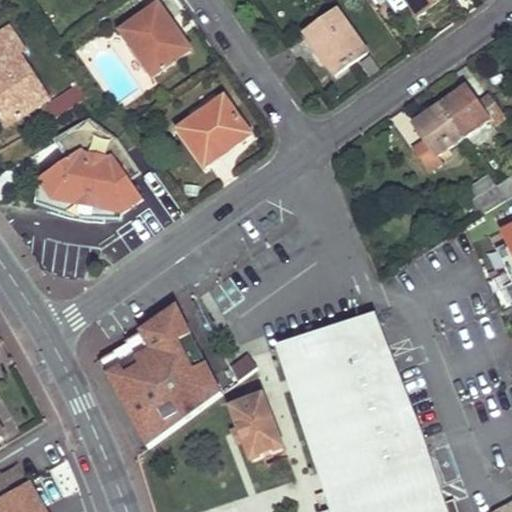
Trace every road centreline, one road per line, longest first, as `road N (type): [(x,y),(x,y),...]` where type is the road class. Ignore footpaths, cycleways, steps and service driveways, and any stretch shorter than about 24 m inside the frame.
road 1 (residential): [(46,332),(306,153)]
road 2 (residential): [(306,153),(511,9)]
road 3 (secondary): [(126,511),(46,332)]
road 4 (residential): [(306,153),(300,132),(206,0)]
